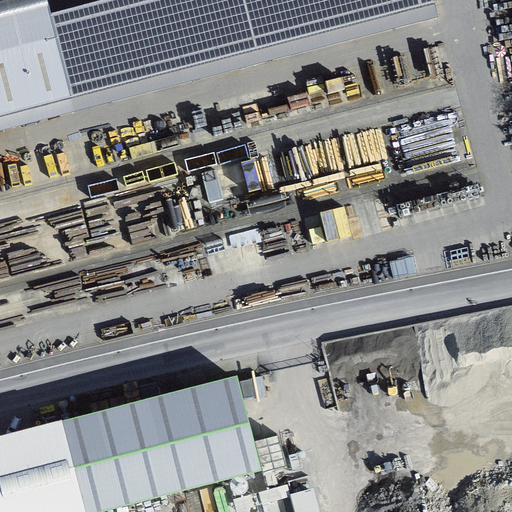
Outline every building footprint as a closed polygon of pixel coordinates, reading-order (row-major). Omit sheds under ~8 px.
[(46,0),(19,0),(0,5),(0,129),(75,109),(50,14),(46,0)] [(433,0),(102,0),(50,14),(75,109),(437,14),(433,0)] [(237,381),(63,426),(85,511),(125,511),(262,477),(237,381)] [(85,511),(63,426),(0,441),(0,511),(85,511)] [(294,511),(319,511),(314,491),(290,497),(294,511)]
